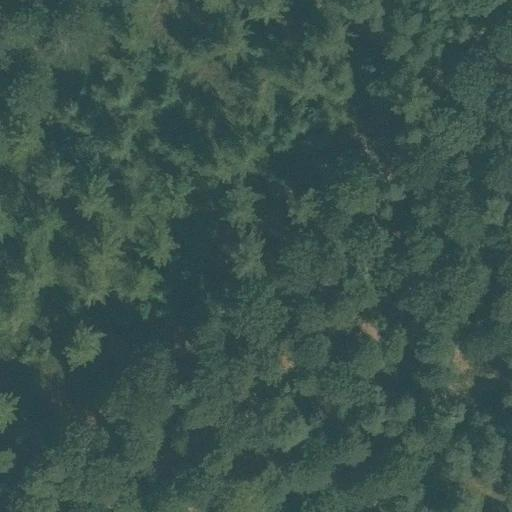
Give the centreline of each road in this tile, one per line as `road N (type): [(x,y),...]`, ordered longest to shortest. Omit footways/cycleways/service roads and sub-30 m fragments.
road 1 (track): [(281,0),(511,131)]
road 2 (track): [(511,373),(367,511)]
